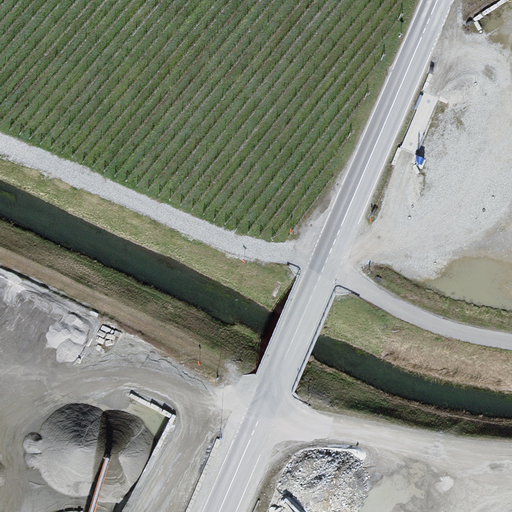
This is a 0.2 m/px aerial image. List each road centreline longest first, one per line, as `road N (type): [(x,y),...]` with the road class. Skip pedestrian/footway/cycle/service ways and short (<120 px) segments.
road 1 (unclassified): [(437,0),(219,511)]
road 2 (track): [(323,267),(242,245),(0,136)]
